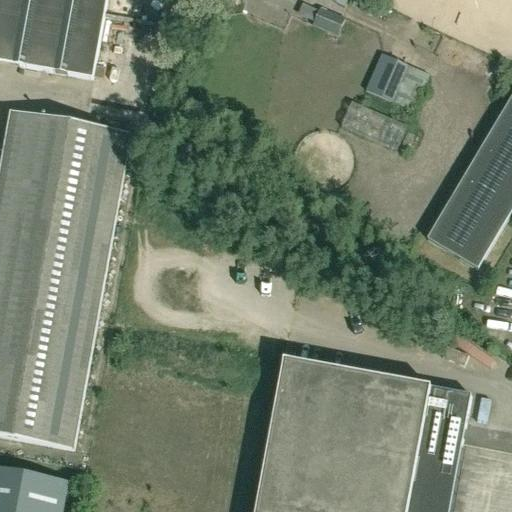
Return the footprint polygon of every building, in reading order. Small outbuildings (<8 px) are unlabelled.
[(0,0),(0,64),(94,81),(109,0),(0,0)] [(320,9),(313,27),(338,38),(346,19),(320,9)] [(366,91),(404,109),(413,113),(428,76),(420,73),(420,72),(381,55),(366,91)] [(478,271),(511,213),(511,99),(429,242),(478,271)] [(342,128),(397,152),(408,128),(353,104),(342,128)] [(0,439),(75,453),(125,177),(132,136),(11,114),(0,177),(0,439)] [(443,359),(464,368),(469,357),(447,348),(443,359)] [(284,362),(257,511),(450,511),(472,397),(284,362)] [(480,403),(475,427),(499,431),(503,408),(480,403)] [(0,511),(64,511),(69,484),(0,471),(0,511)]
